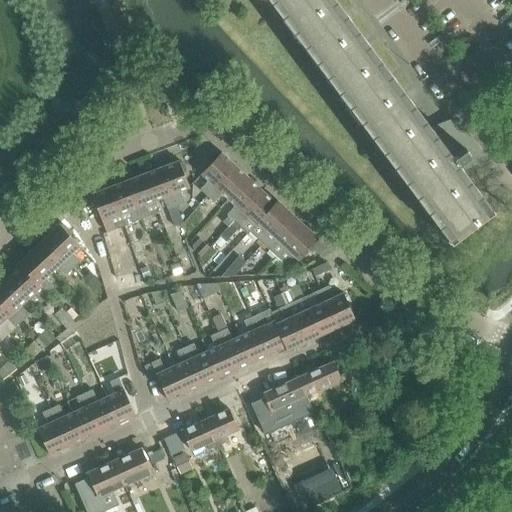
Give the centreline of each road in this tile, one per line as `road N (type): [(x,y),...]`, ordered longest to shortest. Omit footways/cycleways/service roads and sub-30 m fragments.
road 1 (residential): [(419,302),(205,120),(148,142)]
road 2 (residential): [(149,423),(419,302)]
road 3 (residential): [(149,423),(84,220)]
road 4 (residential): [(0,244),(82,167),(148,142)]
road 5 (residential): [(0,490),(149,423)]
road 6 (tertiary): [(511,399),(473,456),(413,511)]
